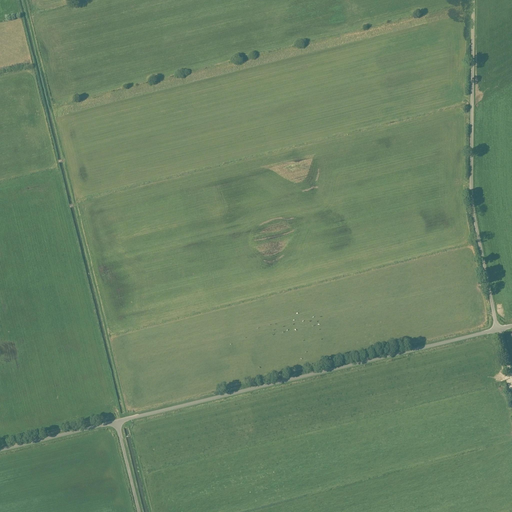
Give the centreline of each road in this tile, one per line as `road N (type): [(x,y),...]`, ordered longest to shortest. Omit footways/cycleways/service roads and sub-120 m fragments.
road 1 (unclassified): [(116,421),(497,328)]
road 2 (unclassified): [(497,328),(472,200),(473,0)]
